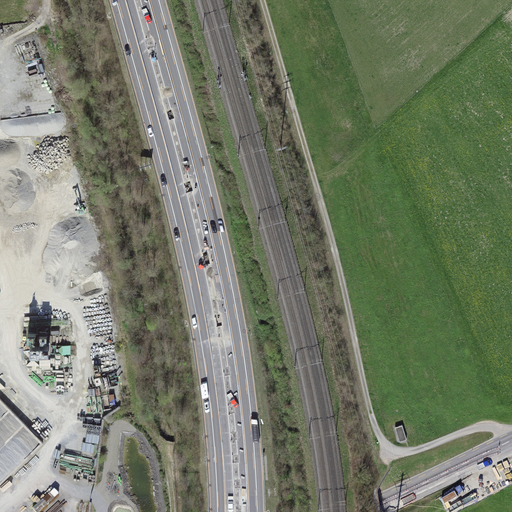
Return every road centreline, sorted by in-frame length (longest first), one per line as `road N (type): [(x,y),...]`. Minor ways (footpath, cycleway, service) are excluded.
road 1 (motorway): [(125,0),(197,275),(226,511)]
road 2 (motorway): [(248,511),(228,311),(149,0)]
road 3 (track): [(392,448),(370,415),(333,247),(261,0)]
road 4 (secondary): [(511,440),(379,504)]
road 5 (track): [(511,436),(477,427),(413,450),(392,448)]
